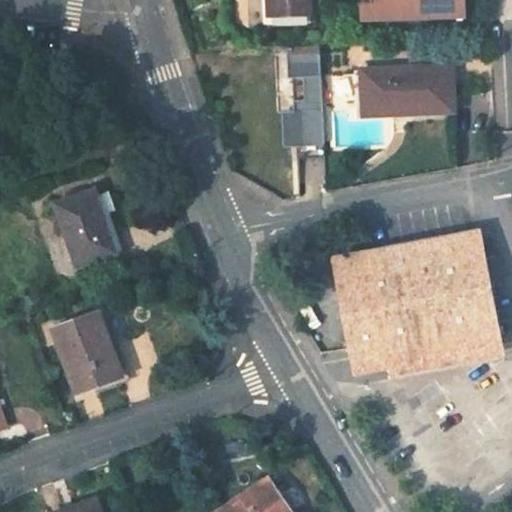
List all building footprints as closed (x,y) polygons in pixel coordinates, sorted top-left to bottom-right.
[(311,0),(270,0),(271,16),(313,13),(311,0)] [(364,0),(365,16),(467,13),(466,0),(364,0)] [(297,161),(325,160),(325,154),(321,49),(288,50),(289,81),(293,81),(295,114),(283,114),(285,149),(297,149),(297,154),(297,161)] [(454,66),(364,71),(366,110),(406,108),(407,114),(456,112),(454,66)] [(94,190),(55,204),(79,267),(116,254),(94,190)] [(338,263),(359,370),(394,363),(413,360),(415,373),(467,363),(465,350),(500,343),(479,236),(338,263)] [(101,314),(57,331),(79,394),(117,380),(107,347),(112,345),(101,314)] [(465,350),(467,363),(503,356),(500,343),(465,350)] [(394,363),(397,377),(415,373),(413,360),(394,363)] [(269,480),(222,511),(291,511),(277,491),(269,480)] [(282,487),(277,491),(291,511),(296,508),(282,487)] [(103,511),(98,498),(60,511),(103,511)]
